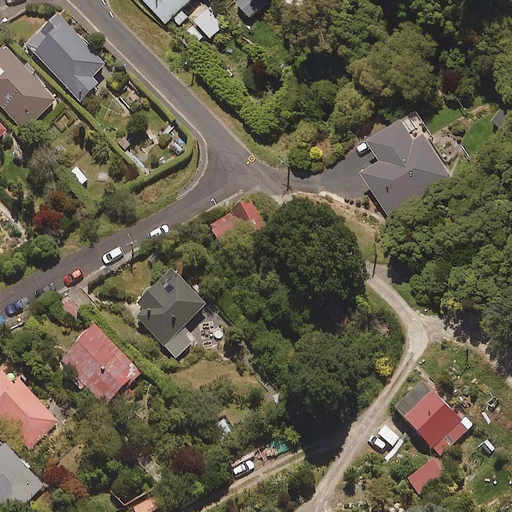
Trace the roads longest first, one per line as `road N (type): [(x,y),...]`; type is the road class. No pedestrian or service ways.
road 1 (residential): [(248,172),(413,322),(415,347),(368,422)]
road 2 (residential): [(248,172),(0,308)]
road 3 (residential): [(91,0),(248,172)]
road 4 (residential): [(185,511),(368,422)]
